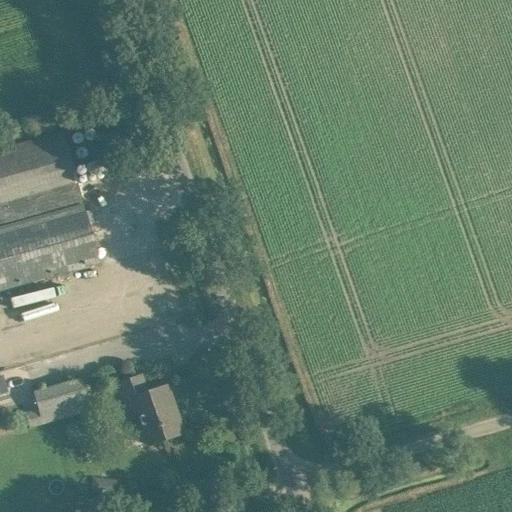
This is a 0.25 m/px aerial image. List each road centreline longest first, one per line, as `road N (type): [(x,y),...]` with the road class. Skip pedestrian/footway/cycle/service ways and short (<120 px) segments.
road 1 (unclassified): [(286,486),(120,0)]
road 2 (unclassified): [(286,486),(511,424)]
